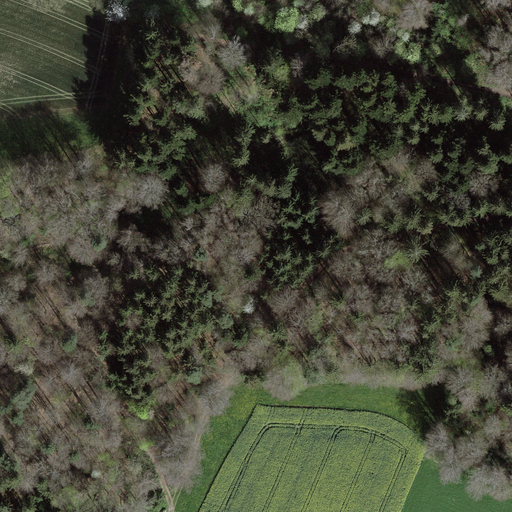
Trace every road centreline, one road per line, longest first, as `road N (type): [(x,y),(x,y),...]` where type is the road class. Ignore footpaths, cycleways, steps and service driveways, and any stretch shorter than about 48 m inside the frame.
road 1 (track): [(511,211),(388,236),(333,253),(310,271),(264,345),(209,397),(170,511)]
road 2 (track): [(511,95),(209,40),(132,23),(78,0)]
road 3 (track): [(171,511),(153,456),(117,398),(0,320)]
